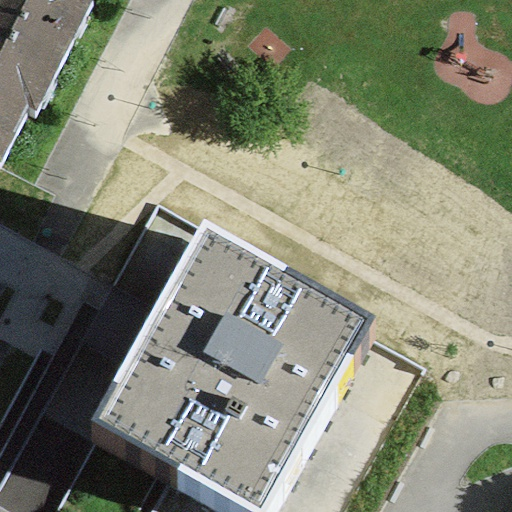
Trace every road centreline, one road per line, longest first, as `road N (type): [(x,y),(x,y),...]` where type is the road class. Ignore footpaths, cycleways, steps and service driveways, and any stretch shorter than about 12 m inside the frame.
road 1 (unknown): [(65,291),(158,164),(410,283),(460,321),(487,373),(511,366)]
road 2 (unknown): [(65,291),(0,433)]
